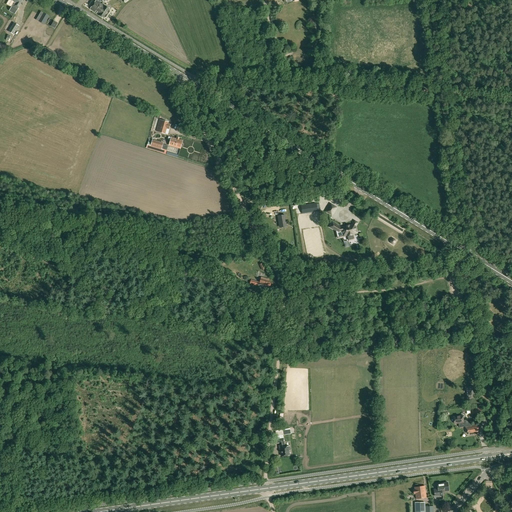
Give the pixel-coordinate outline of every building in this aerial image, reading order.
[(12,0),(15,2),(12,7),(9,11),(15,14),(18,8),(22,0),(12,0)] [(105,6),(96,0),(90,9),(103,18),(110,9),(106,6),(105,6)] [(43,13),(38,21),(44,24),(49,16),(43,13)] [(14,35),(19,26),(14,22),(8,31),(14,35)] [(56,59),(59,54),(47,47),(45,52),(56,59)] [(168,122),(160,120),(157,131),(165,133),(167,128),(169,129),(171,125),(168,124),(168,122)] [(180,148),(183,141),(171,137),(169,145),(180,148)] [(163,143),(153,140),(152,141),(151,145),(162,148),(163,143)] [(317,210),(316,204),(302,206),(302,212),(317,210)] [(331,204),(327,212),(332,215),(336,207),(331,204)] [(285,215),(278,216),(280,228),(287,226),(285,215)] [(357,233),(355,226),(357,224),(354,223),(353,225),(341,227),(333,222),(330,227),(339,232),(342,231),(343,233),(344,237),(347,236),(348,240),(355,239),(354,234),(353,234),(357,233)] [(270,286),(271,282),(269,281),(269,280),(261,277),(260,284),(268,286),(269,285),(270,286)] [(463,415),(454,417),(455,423),(459,423),(459,424),(462,424),(462,427),(471,425),(471,421),(467,422),(467,420),(464,420),(463,415)] [(471,425),(462,427),(465,426),(466,432),(469,432),(469,434),(478,433),(477,424),(471,425)] [(289,449),(290,449),(289,446),(285,447),(284,442),(283,430),(275,431),(277,443),(282,442),(282,445),(279,445),(280,452),(281,451),(281,456),(289,455),(289,449)] [(442,492),(449,490),(448,482),(438,484),(438,489),(434,490),(435,496),(443,495),(442,492)] [(416,498),(426,497),(425,486),(415,487),(415,489),(414,489),(414,493),(416,493),(416,498)] [(415,511),(425,511),(425,502),(415,502),(415,511)]
